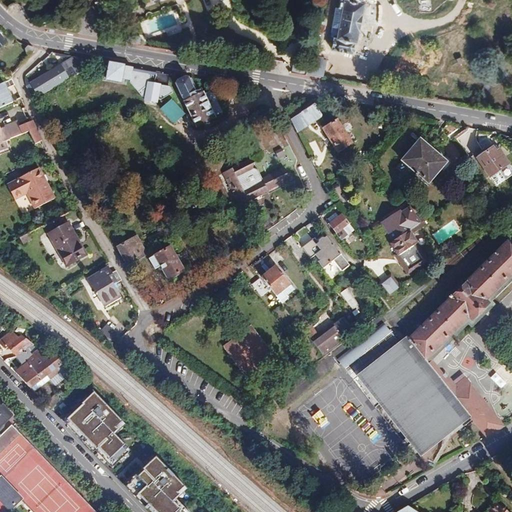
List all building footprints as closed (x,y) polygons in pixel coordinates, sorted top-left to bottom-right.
[(362,3),(362,0),(344,0),(337,38),(335,38),(332,50),(353,53),(355,42),(357,42),(365,3),(362,3)] [(419,1),(419,10),(430,10),(429,1),(419,1)] [(98,61),(74,57),(62,64),(29,84),(30,84),(26,87),(33,100),(98,61)] [(133,67),(109,63),(101,61),(98,74),(107,76),(106,80),(121,82),(122,78),(130,80),(130,82),(142,96),(145,97),(145,100),(157,102),(158,99),(161,100),(173,93),(170,86),(168,86),(170,75),(133,68),(133,67)] [(290,70),(302,72),(303,64),(291,62),(290,70)] [(308,66),(306,77),(320,79),(322,69),(308,66)] [(0,107),(13,102),(7,89),(11,87),(9,81),(12,80),(10,77),(6,82),(0,84),(0,107)] [(176,84),(184,101),(197,128),(216,118),(215,116),(223,112),(212,90),(204,94),(203,92),(197,95),(189,77),(185,77),(177,80),(176,84)] [(168,98),(158,108),(171,123),(181,114),(168,98)] [(301,112),(290,120),(297,132),(322,116),(314,104),(301,112)] [(286,112),(290,120),(301,112),(296,105),(286,112)] [(1,130),(0,128),(0,151),(8,149),(5,141),(10,139),(29,131),(35,144),(42,140),(32,120),(20,125),(18,121),(4,126),(5,128),(1,130)] [(337,120),(323,129),(338,152),(352,144),(337,120)] [(422,136),(420,139),(430,148),(433,145),(422,136)] [(447,162),(437,153),(430,148),(420,139),(401,161),(429,184),(439,171),(447,162)] [(509,164),(499,149),(497,151),(493,147),(477,158),(490,177),(509,164)] [(439,150),(437,153),(447,162),(439,171),(442,174),(449,165),(451,163),(451,161),(450,160),(449,158),(439,150)] [(252,158),(232,168),(223,173),(239,204),(248,200),(249,202),(269,192),(268,190),(290,179),(284,167),(262,178),(258,170),(253,168),(254,162),(252,158)] [(41,177),(43,176),(39,168),(19,178),(20,178),(8,184),(16,199),(27,193),(35,209),(55,199),(46,182),(44,183),(41,177)] [(251,205),(256,213),(264,208),(260,200),(251,205)] [(404,233),(418,225),(419,224),(417,220),(409,207),(383,224),(394,240),(404,233)] [(331,224),(330,225),(337,233),(336,234),(341,240),(354,231),(341,215),(339,217),(336,212),(327,219),(331,224)] [(437,221),(433,215),(427,219),(431,224),(434,223),(437,221)] [(75,239),(77,238),(68,223),(49,234),(67,266),(85,256),(75,239)] [(421,229),(418,225),(404,233),(394,240),(390,243),(398,256),(417,243),(412,235),(421,229)] [(23,243),(32,239),(29,233),(20,237),(23,243)] [(127,265),(147,254),(137,236),(117,247),(127,265)] [(327,236),(325,238),(322,238),(319,240),(318,243),(316,244),(312,240),(304,246),(313,257),(315,255),(320,260),(318,262),(323,268),(333,260),(341,271),(350,265),(327,236)] [(465,284),(449,300),(408,340),(406,338),(400,343),(384,323),(337,359),(375,408),(381,403),(422,455),(470,417),(486,437),(503,426),(465,378),(455,386),(445,372),(439,377),(425,360),(468,317),(471,320),(488,304),(485,301),(511,273),(511,244),(508,241),(465,284)] [(304,246),(302,248),(310,259),(313,257),(304,246)] [(170,247),(155,255),(148,259),(155,270),(161,266),(169,280),(184,271),(170,247)] [(275,265),(261,276),(261,277),(253,284),(262,296),(271,289),(277,296),(282,303),(288,299),(286,296),(295,289),(291,285),(275,265)] [(114,283),(116,285),(122,281),(116,270),(112,273),(108,267),(88,279),(97,293),(100,292),(114,283)] [(511,273),(485,301),(488,304),(471,320),(468,317),(425,360),(439,377),(445,372),(434,359),(468,325),(471,328),(496,304),(492,300),(511,281),(511,273)] [(444,295),(449,300),(465,284),(460,279),(444,295)] [(387,291),(393,286),(389,281),(383,286),(387,291)] [(101,293),(116,285),(114,283),(100,292),(101,293)] [(359,304),(347,289),(341,294),(353,309),(359,304)] [(322,355),(344,339),(340,335),(350,327),(345,320),(314,343),(322,355)] [(306,321),(300,325),(304,330),(310,337),(316,333),(310,325),(306,321)] [(275,361),(250,327),(225,346),(250,380),(275,361)] [(32,356),(40,350),(32,344),(21,336),(16,331),(12,336),(16,340),(7,346),(16,357),(26,349),(32,356)] [(42,380),(31,388),(34,392),(50,379),(55,386),(71,372),(57,352),(59,351),(55,345),(45,353),(50,358),(35,369),(42,380)] [(16,372),(31,388),(42,380),(35,369),(50,358),(45,353),(40,350),(32,356),(26,349),(16,357),(24,366),(16,372)] [(81,379),(50,408),(149,511),(217,511),(86,374),(83,377),(81,379)] [(511,377),(496,401),(511,412),(511,377)] [(50,408),(61,397),(56,392),(45,403),(50,408)] [(487,511),(509,511),(496,502),(487,511)]
